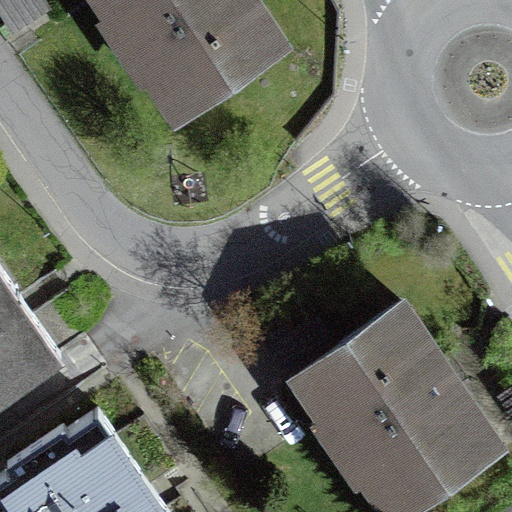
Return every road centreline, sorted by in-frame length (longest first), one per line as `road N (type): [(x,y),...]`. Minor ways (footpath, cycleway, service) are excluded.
road 1 (residential): [(0,78),(83,205),(139,252),(173,258),(229,252),(416,133)]
road 2 (primary): [(439,13),(407,55),(402,82),(416,133)]
